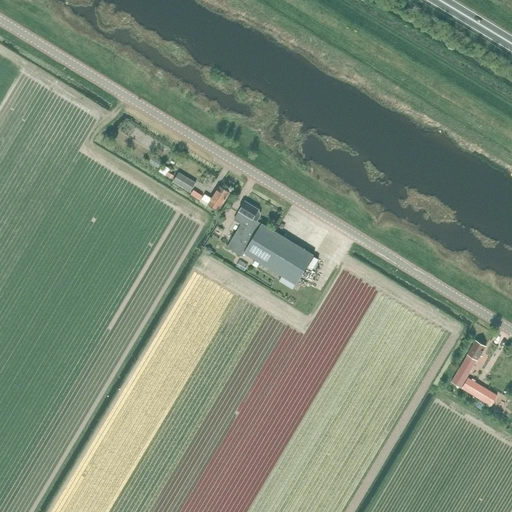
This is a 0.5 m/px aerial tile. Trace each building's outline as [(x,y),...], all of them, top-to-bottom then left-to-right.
[(165,167),(161,173),(165,176),(168,172),(170,169),(165,167)] [(197,184),(179,174),(174,183),(191,193),(197,184)] [(219,210),(225,201),(230,192),(220,185),(209,204),(219,210)] [(193,190),(191,195),(200,200),(202,196),(193,190)] [(296,285),(314,255),(253,218),(258,210),(245,201),(234,220),(241,225),(227,247),(242,256),(244,253),(282,276),(279,280),(293,289),(296,285)] [(486,347),(476,341),(468,354),(451,382),(460,388),(477,360),(478,360),(486,347)] [(468,377),(461,388),(472,394),(479,384),(468,377)] [(483,386),(476,397),(491,406),(497,395),(483,386)]
